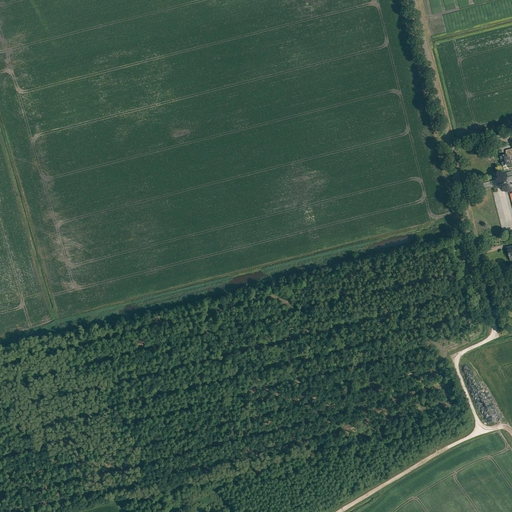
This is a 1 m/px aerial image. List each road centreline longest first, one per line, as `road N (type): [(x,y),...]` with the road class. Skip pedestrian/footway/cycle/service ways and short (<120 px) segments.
road 1 (unclassified): [(446,447),(480,430),(455,363),(492,336),(493,321),(413,0)]
road 2 (track): [(339,511),(446,447)]
